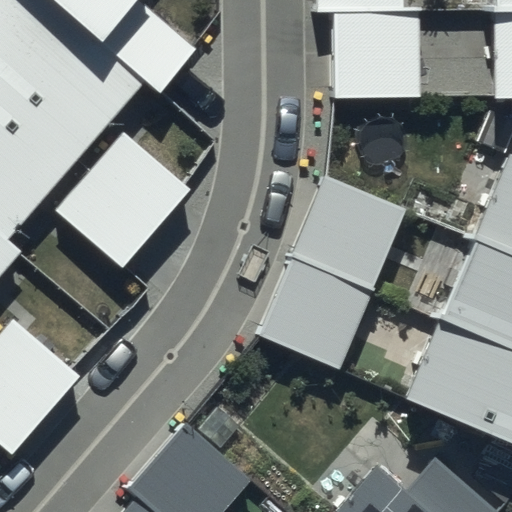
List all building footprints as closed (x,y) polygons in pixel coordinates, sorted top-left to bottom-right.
[(0,0),(0,268),(10,257),(0,248),(0,238),(142,75),(157,88),(188,52),(134,5),(138,0),(0,0)] [(402,0),(316,0),(317,12),(333,12),(334,101),(420,101),(420,17),(402,17),(402,0)] [(511,0),(492,0),(494,104),(511,103),(511,0)] [(182,189),(124,136),(55,213),(121,272),(189,194),(182,189)] [(511,162),(506,160),(401,405),(511,451),(511,162)] [(406,214),(321,178),(254,336),(338,372),(406,214)] [(70,373),(13,324),(0,338),(0,447),(11,457),(78,381),(70,373)] [(225,511),(250,486),(181,425),(123,490),(135,501),(124,511),(225,511)] [(490,511),(433,461),(402,499),(418,511),(490,511)] [(418,511),(402,499),(371,473),(337,511),(418,511)]
